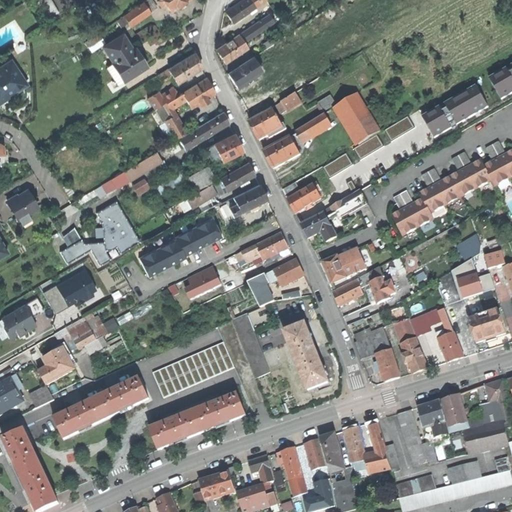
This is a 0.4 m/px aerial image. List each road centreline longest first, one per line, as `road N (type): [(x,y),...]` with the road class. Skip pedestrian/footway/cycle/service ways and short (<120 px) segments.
road 1 (residential): [(364,404),(322,287),(207,60),(216,0)]
road 2 (secondary): [(364,404),(195,459),(84,511)]
road 3 (secondary): [(511,358),(364,404)]
